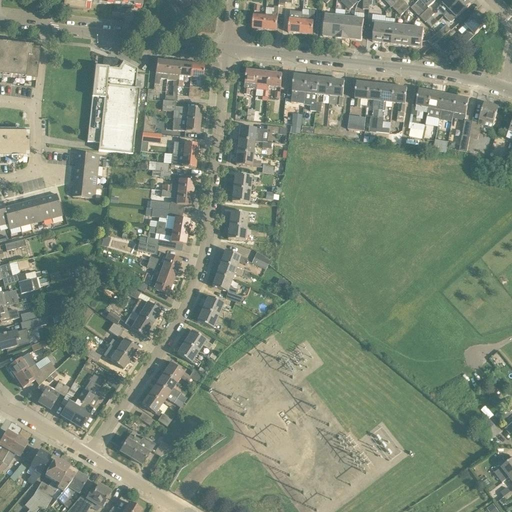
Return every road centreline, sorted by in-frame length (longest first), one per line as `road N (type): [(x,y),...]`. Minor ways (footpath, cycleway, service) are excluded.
road 1 (residential): [(90,456),(183,316),(200,275),(231,50)]
road 2 (tertiary): [(505,88),(231,50)]
road 3 (tertiary): [(231,50),(48,27)]
road 4 (residential): [(0,182),(32,174),(37,161),(48,27)]
